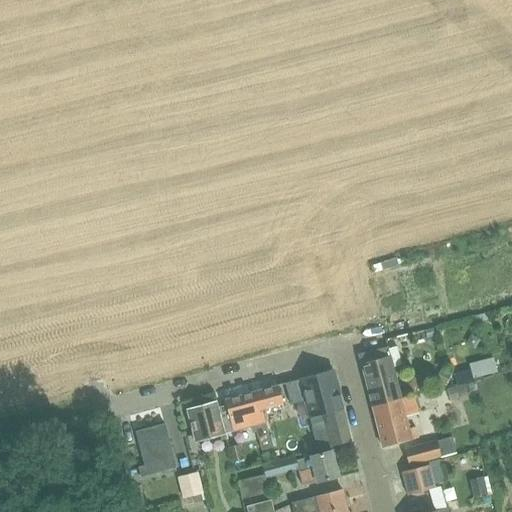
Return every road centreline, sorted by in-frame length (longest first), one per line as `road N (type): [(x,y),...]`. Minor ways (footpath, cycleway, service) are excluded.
road 1 (residential): [(334,349),(92,409)]
road 2 (residential): [(384,511),(344,358),(334,349)]
